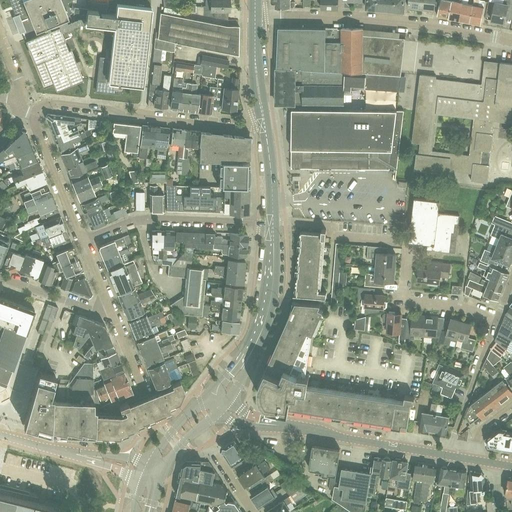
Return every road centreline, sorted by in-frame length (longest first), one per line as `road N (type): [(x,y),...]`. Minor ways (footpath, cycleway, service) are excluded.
road 1 (residential): [(511,40),(391,21),(254,17)]
road 2 (residential): [(264,126),(52,102),(34,115)]
road 3 (residential): [(82,242),(146,220),(272,226)]
road 4 (unclassified): [(450,457),(269,424)]
road 5 (residential): [(495,321),(460,305),(403,300),(407,253),(397,241)]
road 6 (residential): [(450,457),(495,321)]
road 7 (residential): [(34,115),(82,242)]
